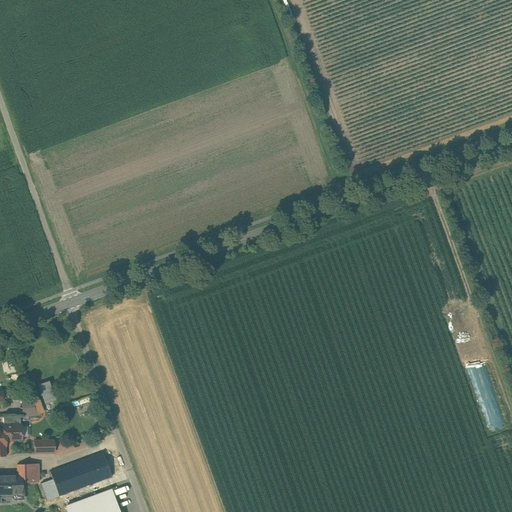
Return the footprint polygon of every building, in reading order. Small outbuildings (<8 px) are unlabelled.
[(40,383),(46,402),(58,399),(51,379),(40,383)] [(40,393),(21,397),(26,415),(44,411),(40,393)] [(19,424),(19,416),(2,416),(2,425),(19,424)] [(20,438),(19,424),(2,425),(2,429),(3,429),(4,439),(20,438)] [(42,452),(41,440),(33,440),(34,453),(42,452)] [(53,452),(52,440),(41,440),(42,452),(53,452)] [(101,453),(49,472),(52,479),(58,495),(109,476),(101,453)] [(37,463),(16,464),(16,475),(17,475),(17,483),(22,482),(37,482),(37,463)] [(16,475),(0,475),(0,493),(18,493),(17,483),(17,475),(16,475)] [(52,479),(40,483),(46,500),(58,495),(52,479)] [(118,511),(110,489),(101,492),(100,492),(100,493),(92,496),(91,495),(91,496),(83,499),(75,502),(74,502),(65,506),(66,511),(118,511)]
